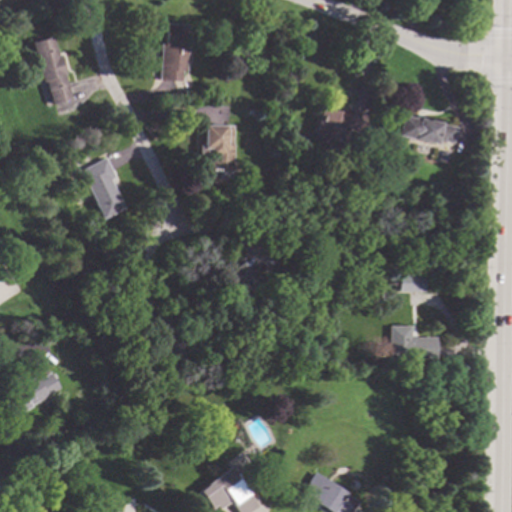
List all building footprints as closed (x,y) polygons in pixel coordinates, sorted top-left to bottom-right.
[(186,25),(184,72),(179,71),(179,81),(156,80),(157,45),(162,46),(163,24),(186,25)] [(54,56),(56,55),(62,74),(60,75),(67,100),(48,105),(41,81),(38,82),(27,43),(48,37),(54,56)] [(365,115),(360,134),(345,130),(339,153),(325,149),(327,142),(310,137),(318,107),(335,112),(337,108),(365,115)] [(440,123),(439,125),(454,128),(451,144),(436,141),(435,144),(395,136),(399,115),(440,123)] [(231,126),(229,172),(228,172),(228,179),(216,179),(216,171),(206,171),(206,157),(196,157),(196,146),(200,146),(201,125),(231,126)] [(448,153),(447,164),(437,162),(438,151),(448,153)] [(111,178),(107,180),(121,208),(100,219),(76,171),(101,158),(111,178)] [(255,283),(221,309),(207,290),(224,278),(222,275),(240,262),(255,283)] [(419,293),(393,292),(394,274),(419,275),(419,293)] [(387,290),(386,301),(375,300),(376,289),(387,290)] [(184,307),(182,314),(185,315),(172,358),(152,352),(166,307),(169,308),(171,303),(184,307)] [(406,338),(431,338),(431,359),(384,359),(384,327),(406,327),(406,338)] [(57,389),(35,403),(34,402),(8,419),(0,406),(0,395),(31,376),(34,380),(46,372),(57,389)] [(241,474),(234,479),(256,506),(248,511),(234,511),(227,501),(215,510),(212,506),(208,509),(195,492),(232,463),(241,474)] [(354,502),(347,511),(325,511),(297,493),(311,473),(354,502)]
